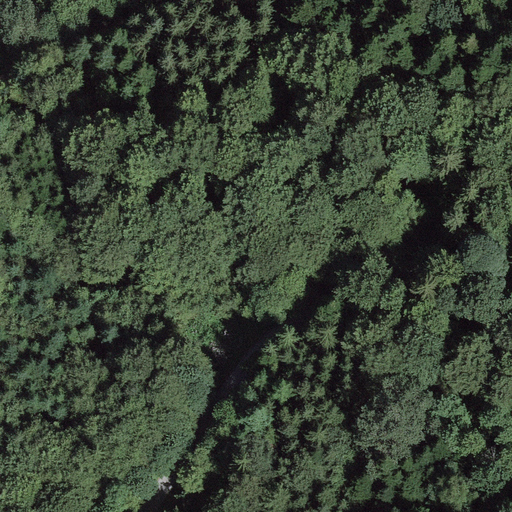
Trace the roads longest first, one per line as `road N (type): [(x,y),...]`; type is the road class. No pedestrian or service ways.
road 1 (track): [(140,511),(229,379),(288,320),(350,289),(511,251)]
road 2 (track): [(0,81),(198,0)]
